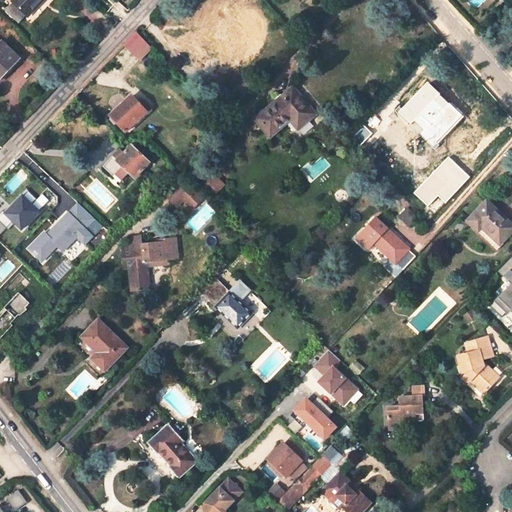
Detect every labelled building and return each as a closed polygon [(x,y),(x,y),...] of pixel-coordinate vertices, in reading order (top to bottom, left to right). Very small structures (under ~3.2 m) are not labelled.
[(41,0),(13,0),(11,2),(12,3),(6,10),(19,22),(26,15),(27,16),(41,0)] [(242,20),(220,13),(209,48),(233,56),(242,30),(240,29),(242,20)] [(505,28),(498,21),(492,27),(499,34),(505,28)] [(138,51),(146,43),(136,32),(125,44),(135,55),(138,51)] [(20,59),(1,42),(0,43),(0,77),(8,70),(9,71),(20,59)] [(138,51),(144,56),(151,49),(146,43),(138,51)] [(308,104),(294,88),(258,118),(273,136),(292,120),(293,120),(308,104)] [(140,104),(132,96),(111,116),(126,133),(151,109),(144,101),(140,104)] [(219,121),(201,102),(195,108),(212,127),(219,121)] [(293,120),(299,128),(316,114),(308,104),(293,120)] [(419,129),(432,141),(430,144),(438,152),(443,146),(448,150),(450,148),(454,152),(462,144),(446,128),(426,109),(412,123),(405,117),(404,118),(402,115),(394,123),(397,126),(394,129),(407,141),(419,129)] [(149,163),(132,146),(118,162),(112,156),(102,166),(113,177),(116,175),(122,181),(130,173),(135,178),(149,163)] [(463,174),(448,159),(432,176),(441,184),(434,191),(440,197),(463,174)] [(201,170),(189,183),(204,198),(208,202),(221,190),(201,170)] [(174,186),(196,206),(204,198),(189,183),(183,177),(174,186)] [(166,195),(178,207),(185,201),(193,209),(196,206),(174,186),(166,195)] [(39,212),(24,197),(6,215),(22,230),(39,212)] [(76,200),(27,249),(41,263),(57,247),(62,253),(77,238),(84,245),(103,227),(76,200)] [(499,217),(486,204),(469,222),(476,229),(475,230),(496,251),(508,239),(506,237),(511,230),(511,228),(504,220),(506,219),(501,215),(499,217)] [(375,243),(391,258),(385,265),(397,277),(405,269),(417,256),(410,250),(411,249),(388,229),(377,218),(357,239),(368,250),(375,243)] [(121,245),(123,268),(128,268),(130,291),(150,290),(147,267),(152,266),(170,265),(169,260),(179,260),(177,238),(167,240),(167,241),(135,244),(121,245)] [(511,277),(509,281),(511,284),(490,306),(501,316),(505,312),(508,314),(511,309),(511,277)] [(237,286),(230,293),(216,308),(237,329),(252,314),(239,301),(246,295),(237,286)] [(20,294),(7,306),(16,316),(29,303),(20,294)] [(383,294),(377,301),(384,307),(390,300),(383,294)] [(128,348),(98,320),(81,338),(111,366),(128,348)] [(493,356),(487,337),(468,343),(471,352),(456,356),(462,372),(465,371),(466,375),(465,375),(465,376),(464,378),(464,379),(464,380),(465,381),(467,382),(469,383),(471,382),(485,394),(500,378),(486,365),(484,367),(482,360),(493,356)] [(363,369),(356,362),(350,368),(357,375),(363,369)] [(353,382),(345,374),(340,378),(349,387),(353,382)] [(423,396),(425,396),(425,386),(412,387),(413,397),(423,396)] [(424,413),(423,396),(398,398),(399,407),(387,407),(388,426),(407,425),(407,429),(417,429),(416,422),(416,413),(424,413)] [(416,422),(424,422),(424,413),(416,413),(416,422)] [(184,441),(169,425),(148,444),(157,454),(159,452),(172,466),(170,468),(179,478),(196,462),(181,444),(184,441)] [(295,457),(284,445),(271,459),(281,469),(282,468),(295,481),(308,469),(300,461),(303,457),(299,453),(295,457)] [(351,484),(342,475),(325,493),(333,502),(335,500),(337,497),(338,497),(338,496),(346,504),(343,508),(347,511),(360,511),(370,501),(359,490),(357,492),(350,485),(351,484)] [(302,493),(311,483),(303,476),(282,499),(288,504),(300,491),(302,493)] [(244,493),(231,480),(207,505),(206,511),(226,511),(227,511),(244,493)] [(279,499),(285,490),(275,482),(269,491),(279,499)] [(7,496),(13,509),(25,504),(20,491),(7,496)] [(335,500),(343,508),(346,504),(338,496),(338,497),(337,497),(335,500)]
